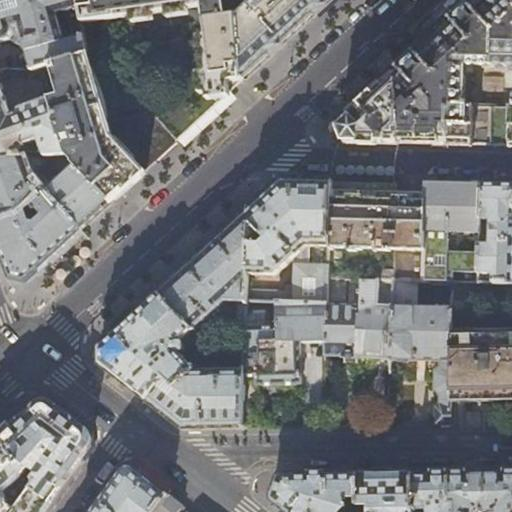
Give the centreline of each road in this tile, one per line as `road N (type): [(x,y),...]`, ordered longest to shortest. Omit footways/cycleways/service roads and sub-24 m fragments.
road 1 (residential): [(511,455),(167,455)]
road 2 (residential): [(229,157),(511,161)]
road 3 (tertiary): [(25,349),(229,157)]
road 4 (tertiary): [(229,157),(400,0)]
road 5 (residential): [(128,424),(25,349)]
